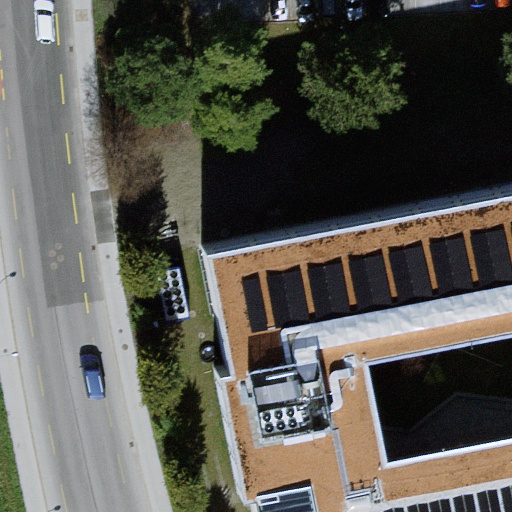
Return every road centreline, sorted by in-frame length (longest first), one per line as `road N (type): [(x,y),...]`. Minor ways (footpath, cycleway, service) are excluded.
road 1 (tertiary): [(100,511),(47,268),(20,0)]
road 2 (track): [(226,198),(511,145)]
